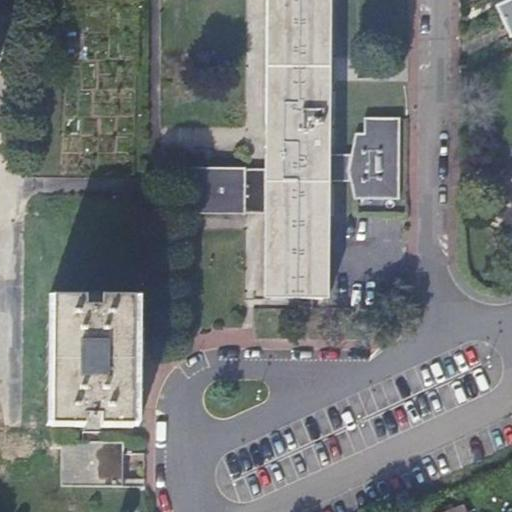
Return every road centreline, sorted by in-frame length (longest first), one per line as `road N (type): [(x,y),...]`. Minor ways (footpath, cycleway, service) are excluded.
road 1 (residential): [(427,0),(425,268),(447,315)]
road 2 (residential): [(511,375),(499,406),(257,511)]
road 3 (residential): [(182,452),(179,404),(196,376),(352,379)]
road 4 (residential): [(182,452),(352,379)]
